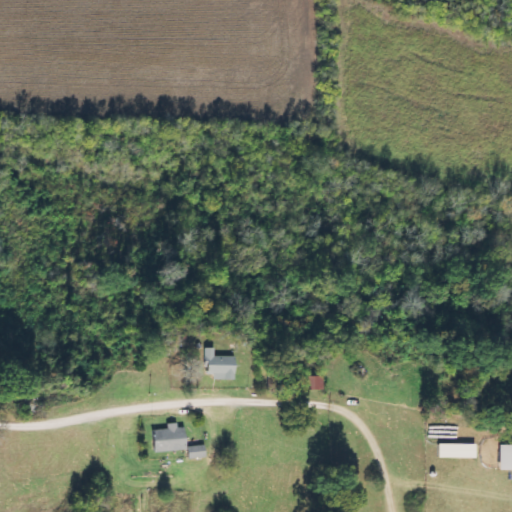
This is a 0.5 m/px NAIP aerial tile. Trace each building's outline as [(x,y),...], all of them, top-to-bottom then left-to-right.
[(214,357),(214,348),(204,348),(205,377),(235,376),(234,356),(214,357)] [(152,452),(183,451),(182,425),(166,425),(167,430),(151,430),(152,452)] [(437,458),(475,458),(475,444),(438,444),(437,458)] [(511,472),(511,445),(499,445),(499,472),(511,472)] [(188,458),(204,456),(203,446),(187,447),(188,458)]
